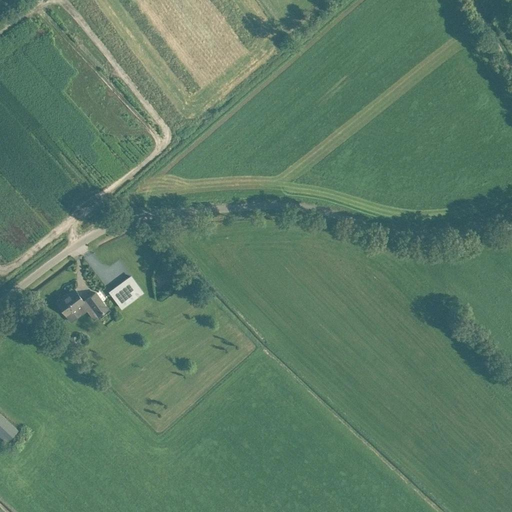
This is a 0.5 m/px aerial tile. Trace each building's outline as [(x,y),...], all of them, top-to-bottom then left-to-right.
[(108,267),(113,282),(119,280),(115,267),(125,264),(123,260),(135,256),(132,246),(116,251),(120,263),(108,267)] [(131,275),(108,291),(121,309),(144,292),(131,275)] [(84,302),(74,289),(56,302),(66,315),(84,302)] [(107,308),(95,292),(86,299),(98,315),(107,308)] [(78,336),(70,336),(71,345),(78,344),(78,336)] [(0,436),(6,442),(18,430),(0,412),(0,436)] [(0,453),(8,445),(0,437),(0,453)] [(10,458),(1,464),(4,468),(13,462),(10,458)]
